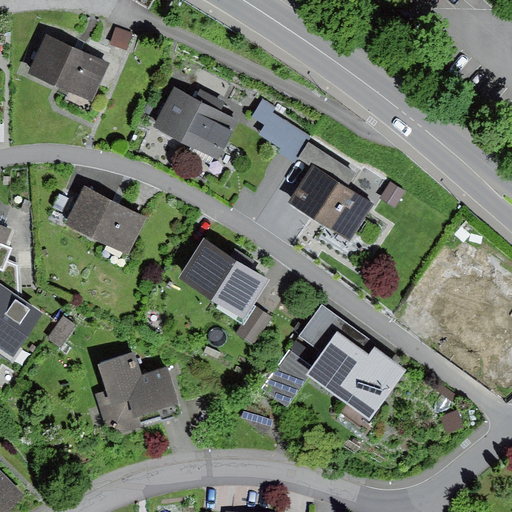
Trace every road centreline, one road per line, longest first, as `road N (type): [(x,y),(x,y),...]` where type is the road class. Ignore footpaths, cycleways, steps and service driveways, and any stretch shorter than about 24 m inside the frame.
road 1 (residential): [(511,419),(278,249),(153,175),(67,154),(0,158)]
road 2 (residential): [(411,511),(242,471),(169,478),(83,511)]
road 3 (primary): [(511,202),(351,73),(241,0)]
road 4 (residential): [(511,430),(411,511)]
